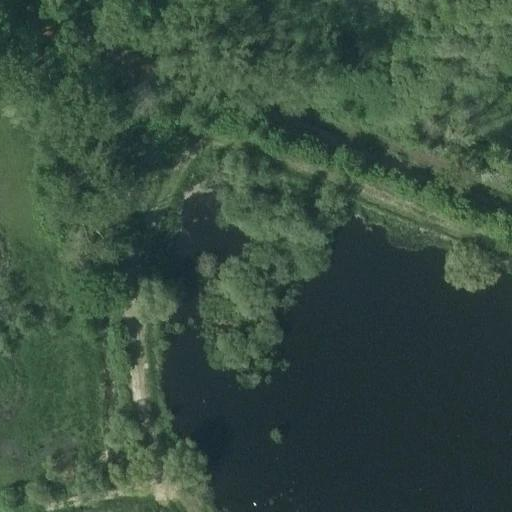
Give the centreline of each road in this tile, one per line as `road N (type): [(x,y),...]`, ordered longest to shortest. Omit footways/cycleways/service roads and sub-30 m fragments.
road 1 (track): [(0,29),(192,128),(139,263),(136,348),(158,472),(9,511)]
road 2 (track): [(34,0),(511,194)]
road 3 (track): [(511,252),(192,128)]
